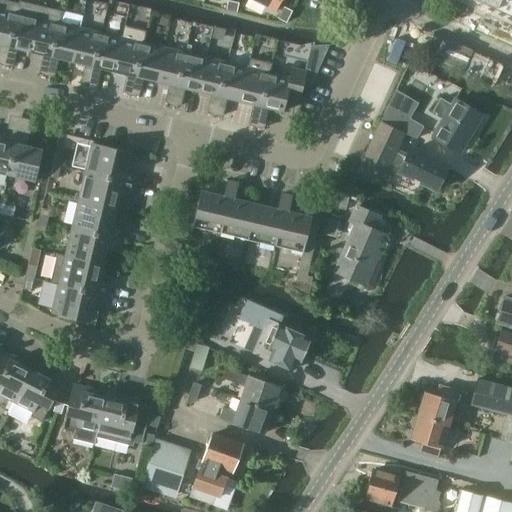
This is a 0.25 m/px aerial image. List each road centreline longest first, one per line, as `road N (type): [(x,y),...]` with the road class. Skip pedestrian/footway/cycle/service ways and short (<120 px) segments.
road 1 (tertiary): [(303,511),(511,190)]
road 2 (residential): [(179,144),(269,159),(316,147),(382,2)]
road 3 (residential): [(131,331),(179,144)]
road 4 (residential): [(179,144),(0,90)]
road 5 (residential): [(0,310),(93,353),(117,353),(131,331)]
road 6 (residential): [(511,62),(382,2)]
